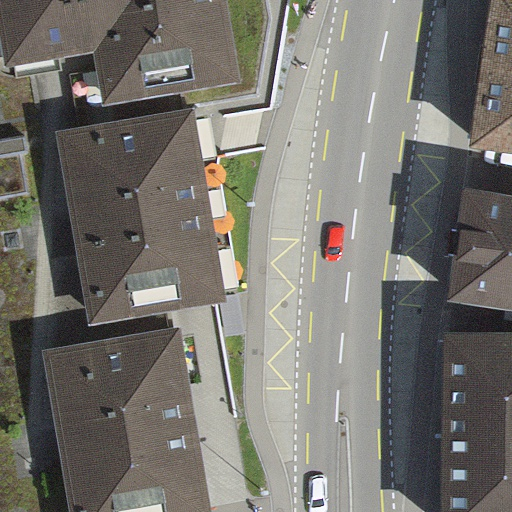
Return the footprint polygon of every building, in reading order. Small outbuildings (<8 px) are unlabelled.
[(188,110),(244,100),(261,27),(256,0),(0,0),(0,511),(177,511),(192,510),(158,309),(220,298),(188,110)] [(511,5),(493,4),(480,147),(511,149),(511,5)] [(511,209),(471,205),(460,306),(511,311),(511,209)] [(511,345),(458,345),(456,436),(511,437),(511,345)] [(511,511),(511,437),(456,436),(453,511),(511,511)]
